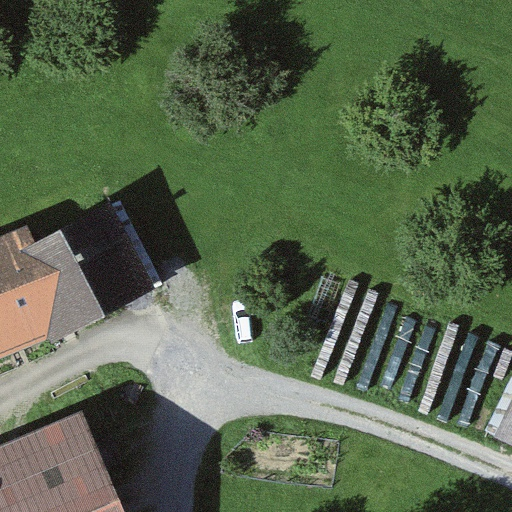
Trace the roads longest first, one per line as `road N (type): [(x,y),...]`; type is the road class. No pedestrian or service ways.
road 1 (track): [(511,475),(353,412),(205,385)]
road 2 (track): [(0,408),(97,371),(205,385)]
road 3 (track): [(205,385),(180,469),(183,511)]
